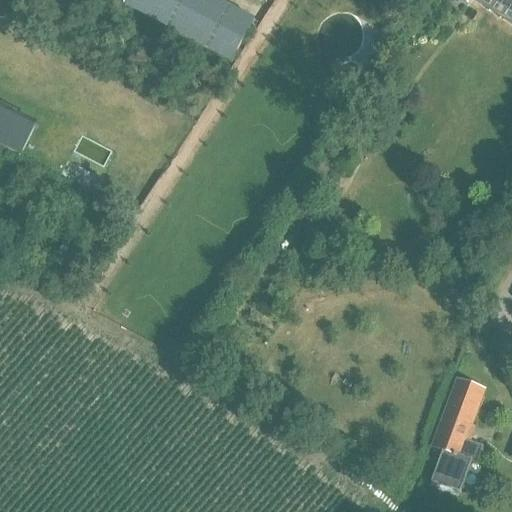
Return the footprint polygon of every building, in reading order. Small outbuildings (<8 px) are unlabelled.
[(126,0),(124,5),(233,61),(264,1),(262,0),(126,0)] [(511,0),(496,0),(511,10),(511,0)] [(38,124),(0,103),(0,146),(21,157),(38,124)] [(299,199),(281,225),(299,238),(317,211),(299,199)] [(249,293),(242,289),(231,309),(238,313),(249,293)] [(482,448),(461,441),(466,426),(470,427),(482,391),(455,382),(433,450),(443,453),(433,484),(461,493),(465,480),(468,470),(471,463),(476,465),(482,448)]
